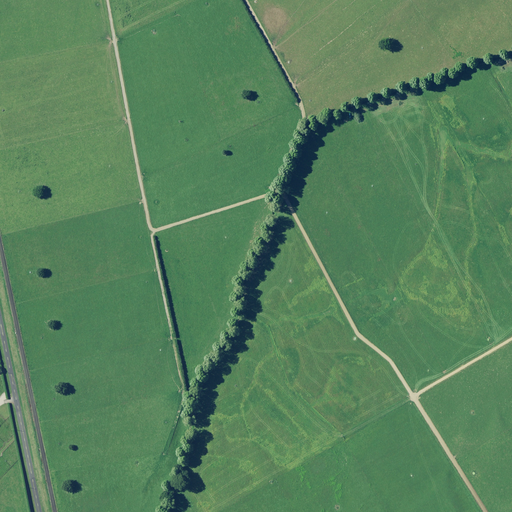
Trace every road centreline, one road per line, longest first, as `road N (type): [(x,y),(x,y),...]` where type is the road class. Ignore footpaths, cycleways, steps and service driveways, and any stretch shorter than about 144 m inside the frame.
road 1 (track): [(106,0),(151,230),(280,192),(358,336),(387,359),(484,511)]
road 2 (unclassified): [(0,321),(39,511)]
